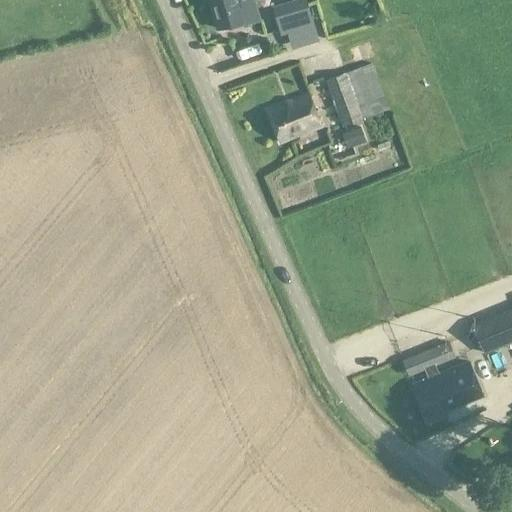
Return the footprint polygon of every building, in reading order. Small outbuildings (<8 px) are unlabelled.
[(209,0),(218,29),(243,22),(244,25),(260,20),(254,0),(209,0)] [(307,6),(277,16),(281,31),(312,22),(307,6)] [(354,62),(374,56),(371,47),(351,53),(354,62)] [(372,63),(327,80),(344,125),(389,108),(372,63)] [(309,94),(268,110),(280,143),(322,128),(309,94)] [(342,126),(348,145),(365,139),(360,121),(342,126)] [(424,164),(419,151),(405,156),(411,169),(424,164)] [(511,308),(473,325),(484,353),(511,340),(511,308)] [(455,357),(449,342),(419,354),(425,368),(455,357)] [(445,410),(453,407),(482,395),(468,361),(413,384),(429,422),(447,414),(445,410)]
